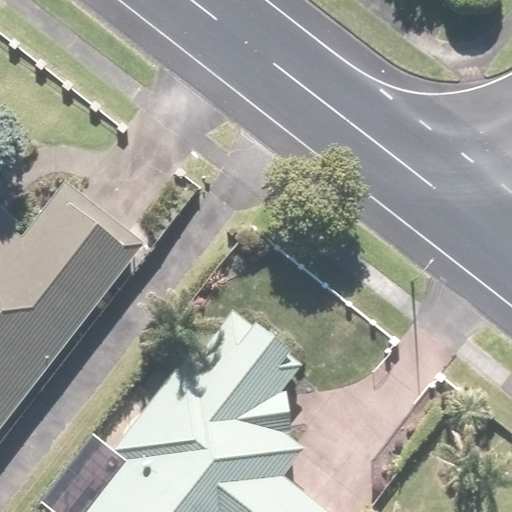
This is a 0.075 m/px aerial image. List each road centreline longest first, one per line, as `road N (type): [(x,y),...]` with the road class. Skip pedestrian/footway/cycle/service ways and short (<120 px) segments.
road 1 (unknown): [(289,73),(0,426)]
road 2 (tertiary): [(195,0),(474,216)]
